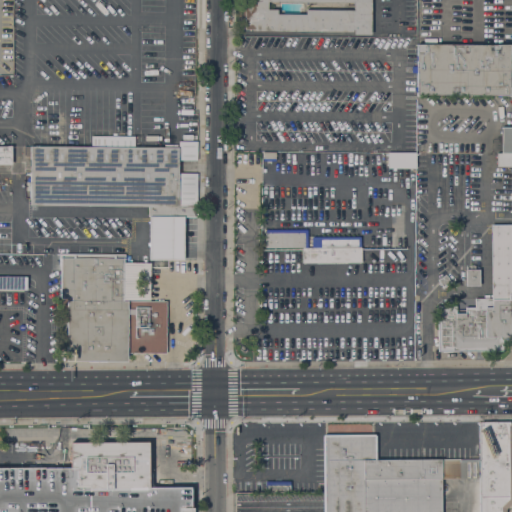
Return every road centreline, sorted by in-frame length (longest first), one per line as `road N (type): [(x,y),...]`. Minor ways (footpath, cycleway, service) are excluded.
road 1 (residential): [(214,511),(217,0)]
road 2 (primary): [(475,390),(300,392)]
road 3 (primary): [(130,394),(0,395)]
